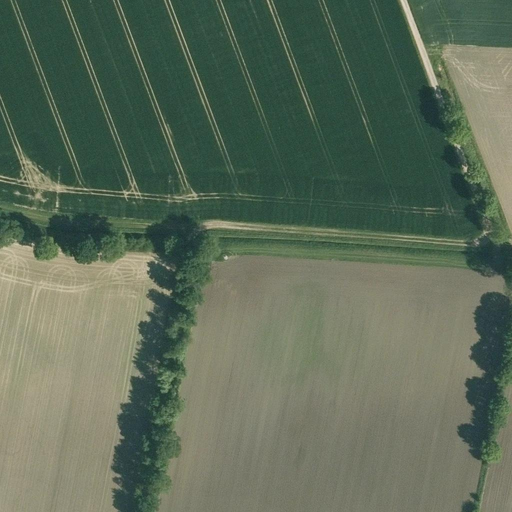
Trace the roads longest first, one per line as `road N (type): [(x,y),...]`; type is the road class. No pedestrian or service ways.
road 1 (track): [(511,242),(229,224),(207,244),(198,295)]
road 2 (unclassified): [(427,0),(511,222)]
